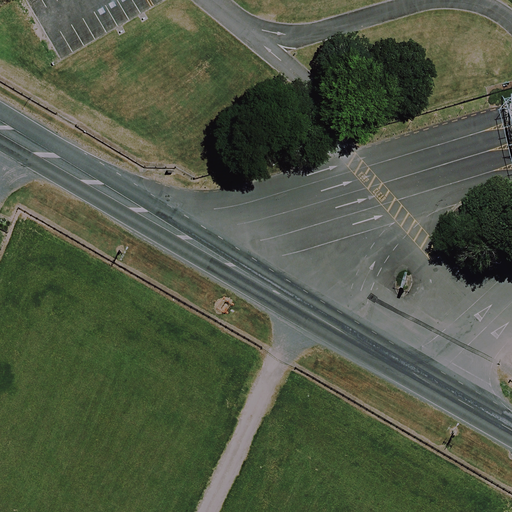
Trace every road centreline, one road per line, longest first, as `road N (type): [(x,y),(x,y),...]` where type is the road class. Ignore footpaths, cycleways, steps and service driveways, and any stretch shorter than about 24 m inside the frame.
road 1 (tertiary): [(0,127),(511,431)]
road 2 (unknown): [(195,511),(298,303)]
